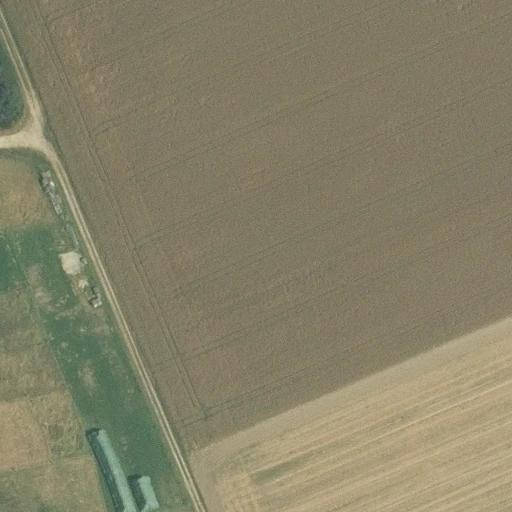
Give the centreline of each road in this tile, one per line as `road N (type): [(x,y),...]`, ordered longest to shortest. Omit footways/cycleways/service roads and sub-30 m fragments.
road 1 (track): [(201,511),(46,141)]
road 2 (track): [(46,141),(0,29)]
